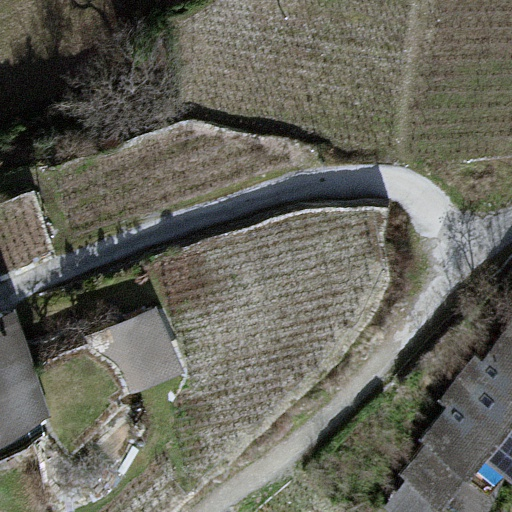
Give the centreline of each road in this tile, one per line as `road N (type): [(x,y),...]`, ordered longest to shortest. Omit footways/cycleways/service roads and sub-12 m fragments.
road 1 (residential): [(0,295),(55,264),(324,175),(411,190),(463,239),(511,205)]
road 2 (track): [(463,239),(382,359),(208,511)]
